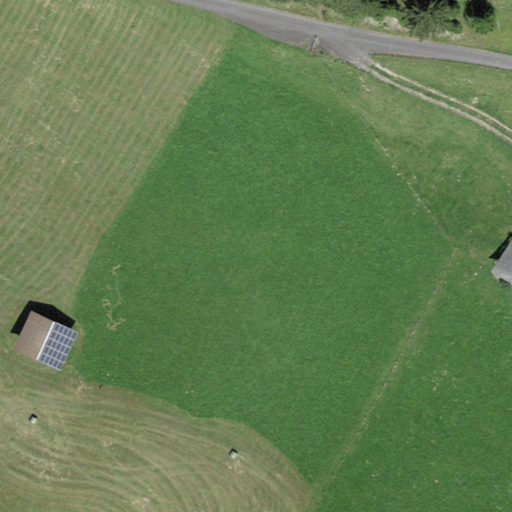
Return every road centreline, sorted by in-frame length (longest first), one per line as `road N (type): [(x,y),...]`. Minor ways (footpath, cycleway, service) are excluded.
road 1 (residential): [(194,0),(511,63)]
road 2 (track): [(324,28),(391,78),(511,137)]
